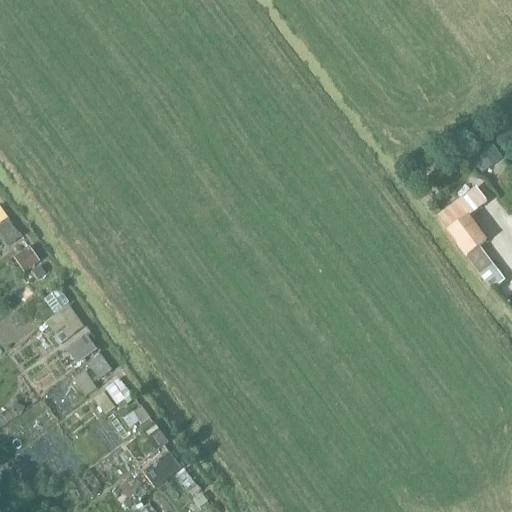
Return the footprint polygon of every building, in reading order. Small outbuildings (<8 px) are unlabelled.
[(487,138),(462,156),(476,177),(502,159),(487,138)] [(437,217),(493,291),(505,281),(480,247),(487,242),(469,218),(487,204),(475,189),(437,217)] [(0,207),(0,229),(9,246),(21,240),(3,206),(0,207)] [(22,271),(40,263),(33,247),(16,255),(22,271)] [(58,290),(47,300),(57,312),(45,323),(69,349),(92,328),(58,290)] [(89,335),(67,349),(76,363),(98,350),(89,335)] [(102,352),(89,361),(101,379),(115,370),(102,352)] [(89,371),(76,375),(83,395),(96,390),(89,371)] [(119,377),(105,388),(120,408),(135,396),(119,377)] [(107,412),(115,407),(104,392),(96,398),(107,412)] [(137,436),(144,432),(157,450),(169,441),(143,405),(124,418),(137,436)] [(147,471),(156,485),(180,471),(171,456),(147,471)]
